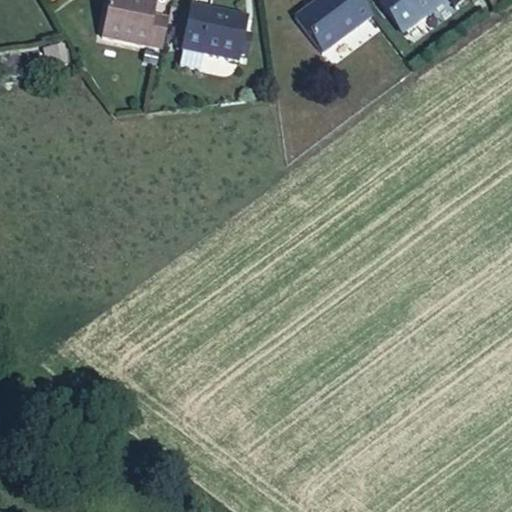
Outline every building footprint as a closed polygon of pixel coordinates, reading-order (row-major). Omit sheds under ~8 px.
[(108,0),(101,39),(161,51),(168,22),(153,19),(156,5),(133,0),(108,0)] [(372,18),(358,0),(322,0),(296,20),(323,56),(372,18)] [(376,0),(403,35),(448,0),(451,0),(457,6),(465,0),(376,0)] [(243,37),(246,21),(192,10),(191,17),(184,48),(182,54),(236,65),(237,61),(243,37)] [(184,48),(191,17),(180,14),(174,46),(184,48)] [(249,39),(243,37),(237,61),(244,62),(249,39)] [(67,67),(64,48),(50,50),(50,52),(53,69),(54,70),(67,67)] [(53,69),(50,52),(44,53),(47,70),(53,69)]
